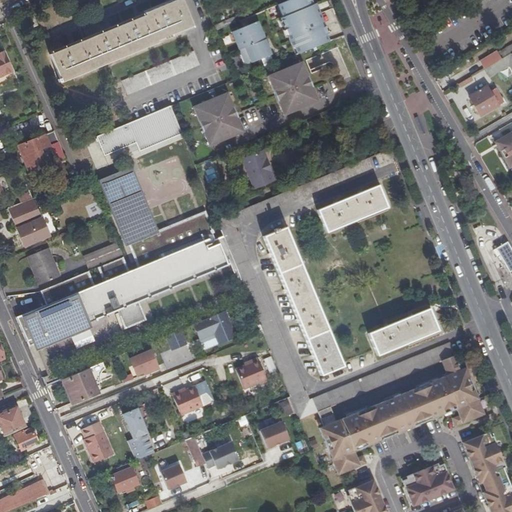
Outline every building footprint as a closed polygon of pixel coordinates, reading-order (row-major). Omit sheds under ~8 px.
[(173,0),(48,52),(61,81),(192,28),(180,0),(173,0)] [(288,0),(278,4),(283,16),(280,18),(295,54),(327,42),(324,35),(329,33),(316,3),(311,5),(309,0),(288,0)] [(215,30),(241,20),(238,14),(213,25),(215,30)] [(33,17),(22,22),(26,31),(37,26),(33,17)] [(240,48),(245,64),(270,54),(257,20),(232,30),(239,48),(240,48)] [(239,48),(235,50),(240,66),(245,64),(240,48),(239,48)] [(0,75),(12,71),(3,51),(0,51),(0,75)] [(198,65),(193,51),(122,80),(127,94),(198,65)] [(511,57),(510,53),(484,68),(488,76),(508,64),(511,70),(511,57)] [(301,62),(266,76),(282,115),(316,101),(301,62)] [(469,96),(479,114),(501,102),(494,89),(489,92),(486,86),(469,96)] [(226,93),(191,107),(207,146),(242,132),(226,93)] [(138,153),(179,139),(168,109),(94,134),(102,155),(135,144),(138,153)] [(242,131),(249,129),(245,116),(238,118),(242,131)] [(319,127),(310,131),(320,151),(328,147),(319,127)] [(54,130),(47,133),(58,156),(64,153),(54,130)] [(511,131),(496,141),(510,165),(511,163),(511,131)] [(58,156),(47,133),(18,145),(28,169),(58,156)] [(363,158),(369,155),(388,147),(383,135),(353,147),(357,156),(362,153),(363,158)] [(94,162),(102,159),(95,140),(86,143),(94,162)] [(262,151),(241,159),(252,186),(272,178),(262,151)] [(374,168),(369,155),(363,158),(303,183),(216,219),(221,231),(223,235),(233,261),(249,299),(262,332),(288,394),(297,417),(373,387),(380,384),(453,355),(448,343),(387,366),(306,399),(302,390),(300,390),(239,239),(240,238),(237,230),(236,231),(234,227),(374,168)] [(332,160),(322,164),(326,172),(344,164),(341,158),(333,162),(332,160)] [(212,167),(203,172),(210,184),(218,180),(212,167)] [(104,192),(124,184),(121,176),(99,185),(132,268),(123,272),(117,258),(92,269),(98,283),(89,287),(83,272),(46,287),(52,301),(45,305),(14,317),(28,347),(34,344),(39,342),(116,310),(123,329),(146,319),(138,301),(233,261),(223,235),(209,240),(207,236),(205,231),(208,230),(200,211),(149,231),(151,237),(146,239),(144,234),(135,212),(115,220),(104,192)] [(135,212),(124,184),(104,192),(115,220),(135,212)] [(376,184),(316,209),(325,231),(363,215),(385,206),(376,184)] [(32,198),(0,210),(0,212),(3,220),(11,217),(23,246),(43,238),(35,220),(41,217),(33,197),(32,198)] [(340,365),(284,226),(263,235),(319,374),(340,365)] [(221,231),(207,236),(209,240),(223,235),(221,231)] [(511,250),(506,241),(501,244),(495,248),(509,272),(511,270),(511,250)] [(50,247),(27,256),(39,284),(62,275),(50,247)] [(46,287),(39,291),(45,305),(52,301),(46,287)] [(427,308),(405,317),(367,333),(375,352),(375,355),(435,330),(427,308)] [(223,310),(192,324),(198,338),(212,332),(214,336),(217,343),(233,336),(223,310)] [(184,343),(178,329),(164,335),(170,349),(184,343)] [(212,332),(198,338),(200,342),(214,336),(212,332)] [(48,374),(41,377),(45,385),(57,380),(39,342),(34,344),(48,374)] [(150,350),(125,358),(133,379),(157,371),(150,350)] [(485,415),(465,367),(460,368),(455,356),(441,362),(446,374),(336,420),(331,407),(313,414),(338,476),(361,466),(355,451),(449,412),(455,427),(485,415)] [(243,389),(266,379),(256,357),(248,360),(249,362),(244,365),(235,369),(243,389)] [(72,374),(63,378),(73,402),(100,390),(90,367),(72,374)] [(63,378),(58,380),(69,404),(73,402),(63,378)] [(203,408),(193,386),(179,391),(179,390),(171,393),(181,417),(203,408)] [(285,416),(292,412),(286,400),(278,404),(285,416)] [(126,440),(134,459),(154,451),(136,407),(122,413),(132,438),(126,440)] [(0,414),(0,423),(5,436),(25,427),(16,408),(0,414)] [(99,420),(81,427),(84,437),(83,437),(93,462),(114,453),(99,420)] [(256,430),(264,448),(286,439),(278,421),(256,430)] [(35,440),(30,427),(13,435),(20,450),(28,446),(27,443),(35,440)] [(511,511),(511,486),(509,479),(507,480),(503,471),(506,470),(489,429),(462,441),(465,449),(477,482),(480,481),(484,490),(481,491),(488,511),(511,511)] [(183,439),(195,466),(203,462),(199,453),(192,435),(183,439)] [(199,453),(203,462),(205,467),(212,464),(214,468),(236,458),(228,441),(199,453)] [(418,469),(429,494),(451,485),(441,460),(418,469)] [(185,480),(177,462),(158,471),(166,489),(185,480)] [(129,467),(110,475),(116,491),(136,483),(129,467)] [(418,469),(408,473),(419,498),(429,494),(418,469)] [(385,511),(373,480),(345,492),(353,511),(385,511)] [(0,502),(0,511),(2,511),(48,493),(44,483),(0,502)] [(452,489),(451,485),(429,494),(419,498),(417,499),(418,503),(452,489)] [(144,501),(147,509),(161,503),(158,495),(144,501)]
